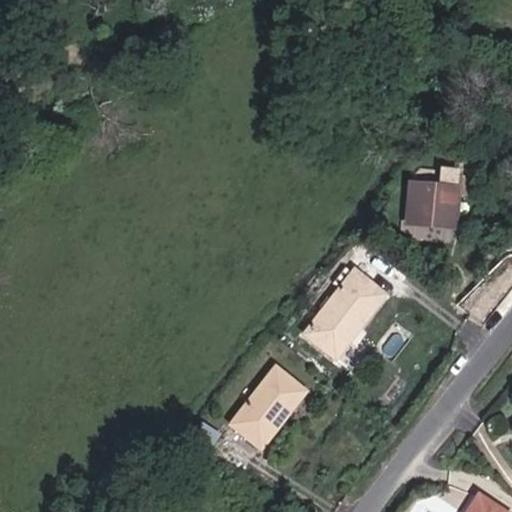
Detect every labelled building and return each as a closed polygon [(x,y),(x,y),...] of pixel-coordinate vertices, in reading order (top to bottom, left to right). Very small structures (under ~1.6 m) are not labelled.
[(475,64),(487,67),(489,59),(478,55),(475,64)] [(438,229),(468,230),(470,204),(423,201),(420,236),(437,237),(438,229)] [(437,237),(467,238),(468,230),(438,229),(437,237)] [(317,345),(347,367),(395,304),(364,281),(317,345)] [(243,437),(275,460),(317,403),(286,381),(243,437)]
